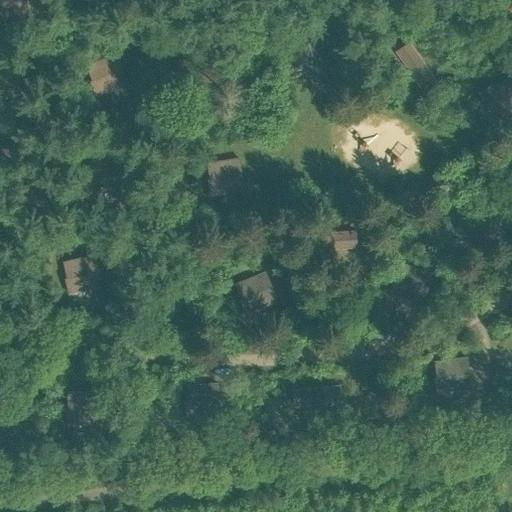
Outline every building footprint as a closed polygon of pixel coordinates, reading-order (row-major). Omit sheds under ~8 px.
[(0,0),(0,14),(30,13),(29,0),(0,0)] [(395,58),(416,93),(433,83),(412,47),(395,58)] [(97,97),(131,85),(120,54),(88,65),(93,81),(92,81),(97,97)] [(511,82),(509,77),(496,85),(495,84),(480,93),(498,123),(511,114),(511,82)] [(91,188),(127,187),(126,154),(92,155),(92,172),(91,172),(91,188)] [(212,196),(247,192),(242,159),(209,164),(211,180),(209,180),(212,196)] [(71,296),(106,288),(98,256),(65,264),(69,280),(68,280),(71,296)] [(392,294),(425,305),(436,274),(404,263),(399,279),(397,278),(392,294)] [(248,316),(280,302),(268,271),(236,285),(243,300),(241,301),(248,316)] [(438,394),(474,390),(470,358),(436,361),(438,378),(437,378),(438,394)] [(187,418),(222,417),(221,384),(187,385),(188,401),(186,401),(187,418)] [(0,427),(13,434),(28,405),(0,390),(0,427)] [(68,425),(104,424),(103,391),(69,392),(69,409),(68,409),(68,425)]
